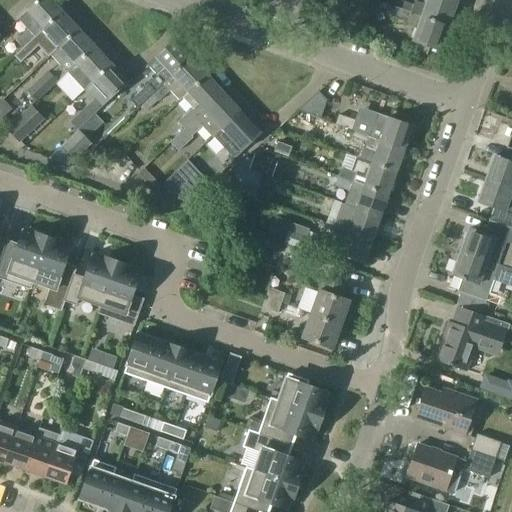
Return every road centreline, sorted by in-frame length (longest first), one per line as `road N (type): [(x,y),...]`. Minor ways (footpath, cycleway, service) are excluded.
road 1 (residential): [(381,390),(178,316),(167,306),(174,249),(162,238),(0,181)]
road 2 (unclassified): [(381,390),(404,294),(451,178),(467,103)]
road 3 (unclassified): [(467,103),(279,37)]
road 4 (unclassified): [(337,511),(381,390)]
